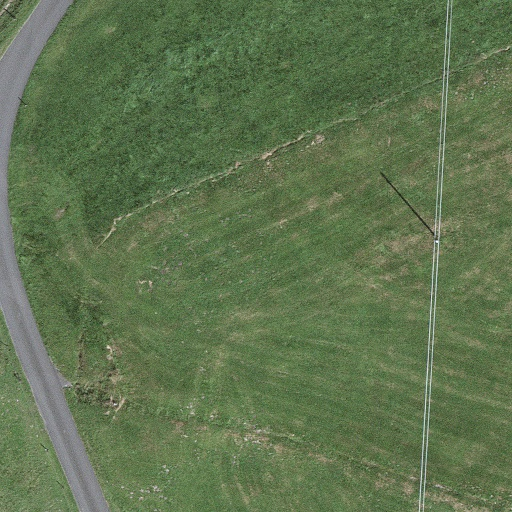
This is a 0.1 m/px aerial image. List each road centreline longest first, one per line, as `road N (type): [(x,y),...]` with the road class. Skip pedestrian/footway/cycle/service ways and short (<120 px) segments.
road 1 (track): [(57,410),(0,247)]
road 2 (track): [(0,122),(6,95),(58,0)]
